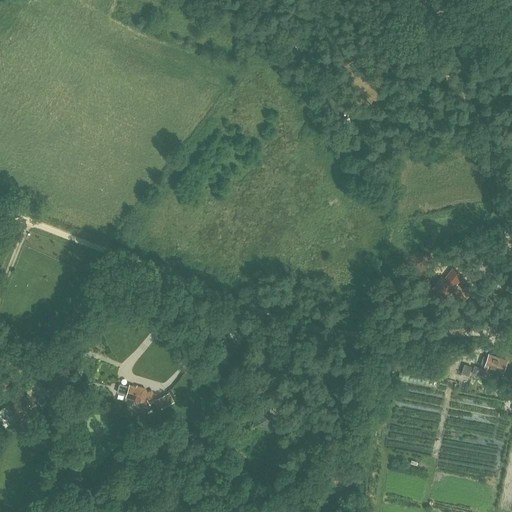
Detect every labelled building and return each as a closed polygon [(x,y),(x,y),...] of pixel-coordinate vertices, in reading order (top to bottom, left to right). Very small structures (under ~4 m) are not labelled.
[(343,114),(336,116),(341,134),(352,131),(349,120),(345,121),(343,114)] [(441,278),(434,288),(445,297),(461,276),(452,270),(444,281),(441,278)] [(237,344),(228,335),(219,344),(229,353),(237,344)] [(489,354),(484,369),(475,366),(472,373),(487,378),(490,369),(503,373),(507,361),(489,354)] [(472,367),(465,364),(461,373),(469,376),(472,367)] [(402,379),(442,385),(443,375),(404,369),(402,379)] [(117,392),(127,395),(126,397),(135,400),(139,406),(148,401),(150,403),(156,399),(151,391),(148,393),(144,392),(145,389),(137,386),(136,387),(130,385),(129,387),(120,385),(117,392)] [(292,396),(298,394),(294,386),(289,388),(292,396)] [(170,402),(165,394),(158,398),(163,406),(170,402)] [(32,406),(34,405),(30,399),(28,400),(26,397),(9,408),(17,420),(29,411),(28,410),(33,406),(32,406)] [(276,417),(257,413),(254,426),(273,430),(276,417)] [(327,481),(326,486),(339,488),(339,483),(340,483),(342,469),(329,467),(327,481)]
